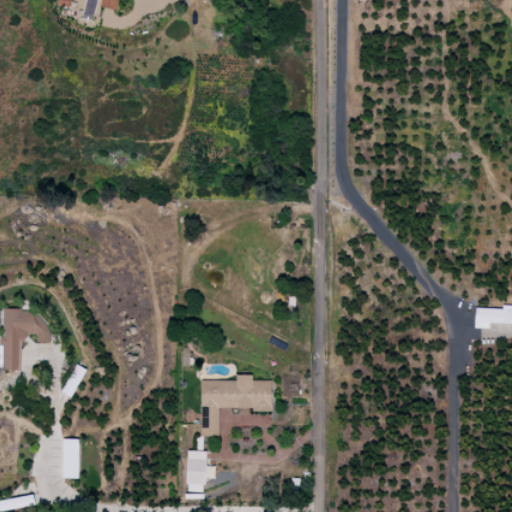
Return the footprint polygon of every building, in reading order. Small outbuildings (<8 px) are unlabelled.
[(475,307),(474,322),(489,322),(488,325),(511,325),(511,309),(511,305),(502,305),(502,308),(475,307)] [(0,369),(18,369),(18,338),(36,338),(36,342),(49,342),(49,323),(38,323),(38,309),(0,309),(0,369)] [(86,369),(76,364),(61,391),(71,397),(86,369)] [(218,409),(271,409),(271,380),(252,380),(252,375),(235,374),(235,380),(200,380),(200,436),(218,436),(218,409)] [(63,478),(78,477),(78,438),(62,438),(63,478)] [(186,491),(204,491),(205,451),(187,450),(186,491)]
